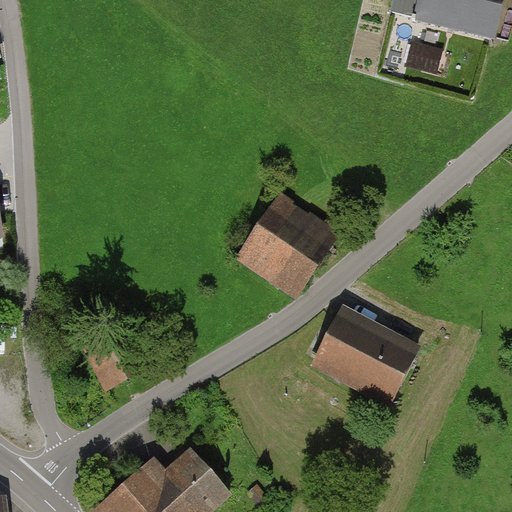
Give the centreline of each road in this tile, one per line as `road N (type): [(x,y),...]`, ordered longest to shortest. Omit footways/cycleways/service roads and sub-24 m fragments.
road 1 (residential): [(75,459),(97,436),(332,283),(511,129)]
road 2 (residential): [(8,0),(44,405),(75,459)]
